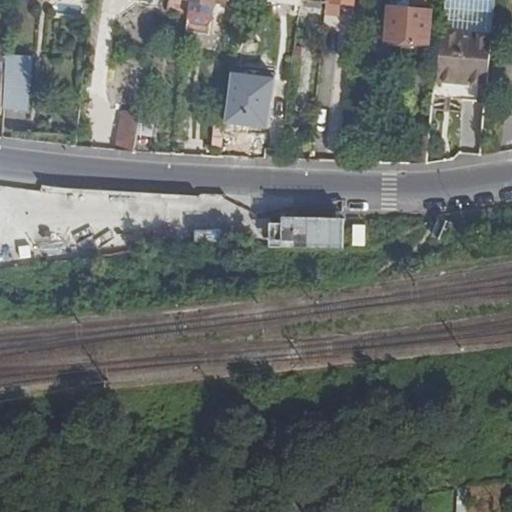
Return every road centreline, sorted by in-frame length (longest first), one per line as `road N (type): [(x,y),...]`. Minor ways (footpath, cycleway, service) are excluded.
road 1 (residential): [(0,162),(391,191),(511,175)]
road 2 (track): [(86,0),(46,3),(35,167)]
road 3 (track): [(114,0),(93,174)]
